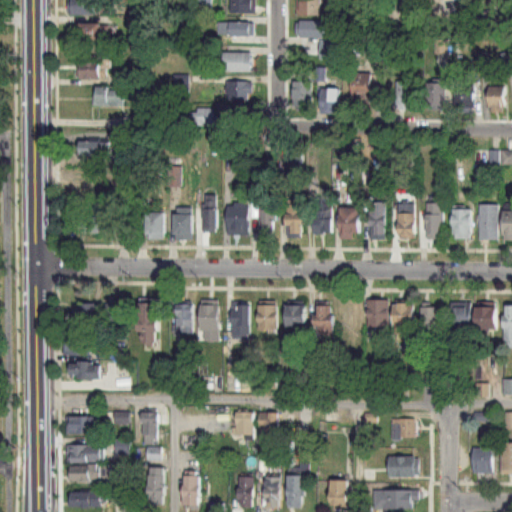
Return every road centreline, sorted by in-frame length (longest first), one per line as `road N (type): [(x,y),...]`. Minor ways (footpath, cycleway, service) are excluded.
road 1 (tertiary): [(37,0),(42,511)]
road 2 (residential): [(41,268),(511,273)]
road 3 (residential): [(277,0),(277,86),(290,120),(511,129)]
